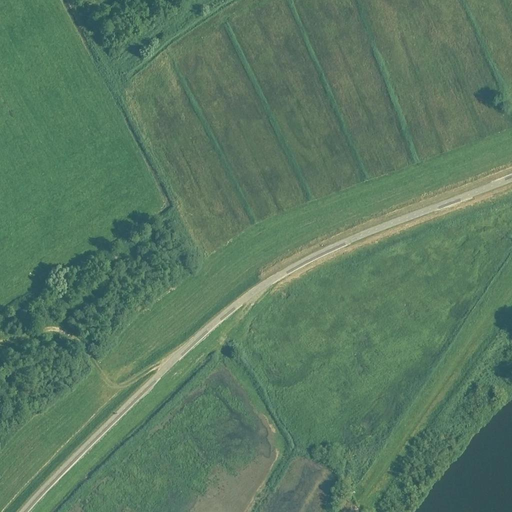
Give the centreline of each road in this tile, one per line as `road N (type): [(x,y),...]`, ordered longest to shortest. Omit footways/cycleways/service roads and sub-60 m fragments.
road 1 (unclassified): [(23,511),(188,346),(263,285),(347,241),(511,178)]
road 2 (track): [(168,365),(116,386),(62,333),(0,336)]
